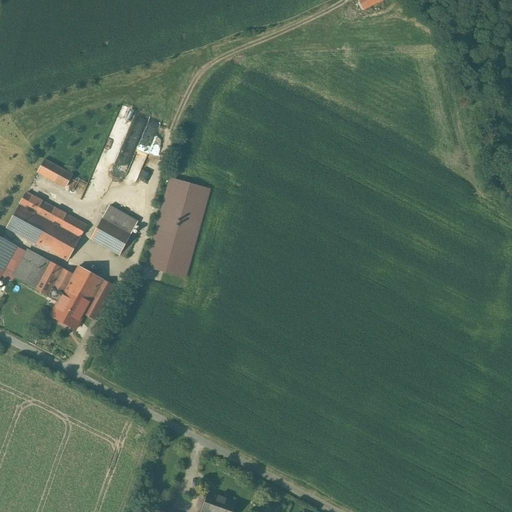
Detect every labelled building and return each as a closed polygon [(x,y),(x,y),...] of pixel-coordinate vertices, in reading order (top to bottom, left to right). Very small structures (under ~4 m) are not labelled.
[(359,0),(364,9),(381,0),(359,0)] [(137,182),(159,119),(136,111),(131,123),(113,174),(137,182)] [(78,172),(48,156),(41,170),(71,185),(78,172)] [(171,176),(149,267),(191,277),(213,186),(171,176)] [(92,221),(30,189),(10,225),(72,258),(92,221)] [(143,218),(114,203),(96,238),(125,253),(143,218)] [(13,277),(26,253),(0,237),(0,275),(1,275),(12,281),(14,277),(13,277)] [(74,275),(28,249),(26,253),(13,277),(14,277),(58,302),(51,315),(76,329),(84,314),(94,319),(112,286),(78,267),(74,275)] [(228,511),(232,501),(207,493),(200,511),(228,511)]
